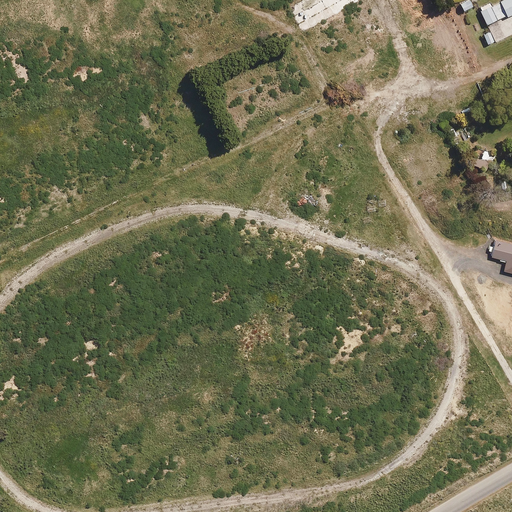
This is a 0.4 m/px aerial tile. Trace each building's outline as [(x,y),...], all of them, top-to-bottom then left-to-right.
[(357,7),(353,0),(305,0),(285,12),(300,39),(357,7)] [(439,8),(435,0),(410,0),(422,26),(432,21),(428,13),(439,8)] [(474,5),(471,0),(467,0),(461,3),(464,9),(474,5)] [(480,7),(487,23),(507,14),(508,15),(511,13),(511,0),(501,0),(500,0),(501,2),(492,6),(491,2),(480,7)] [(368,28),(362,32),(379,61),(386,57),(368,28)] [(491,31),(484,34),(488,43),(495,40),(491,31)] [(393,60),(335,85),(338,93),(397,68),(393,60)] [(496,154),(485,149),(481,158),(477,156),(474,164),(487,169),(490,161),(492,162),(496,154)] [(511,243),(496,239),(491,255),(507,259),(504,270),(511,271),(511,243)]
